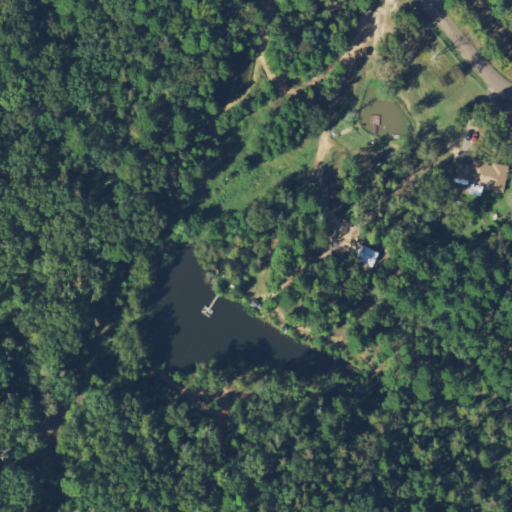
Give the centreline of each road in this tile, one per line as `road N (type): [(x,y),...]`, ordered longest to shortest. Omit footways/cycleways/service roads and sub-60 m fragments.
road 1 (residential): [(385,0),(321,169),(334,224)]
road 2 (residential): [(511,90),(430,0)]
